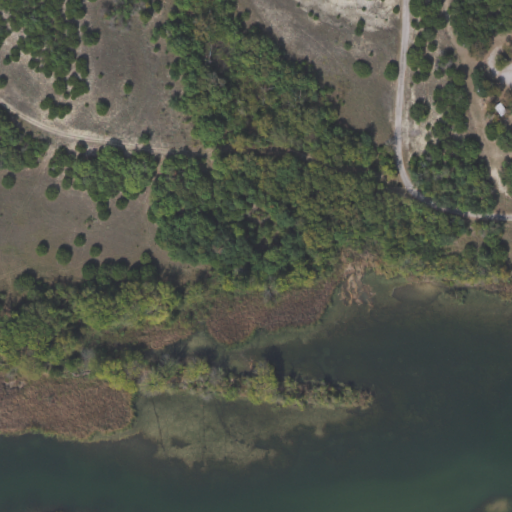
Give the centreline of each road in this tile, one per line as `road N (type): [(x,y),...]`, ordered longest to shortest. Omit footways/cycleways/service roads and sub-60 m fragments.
road 1 (residential): [(384,148),(413,192),(475,210),(511,210)]
road 2 (residential): [(388,0),(384,148)]
